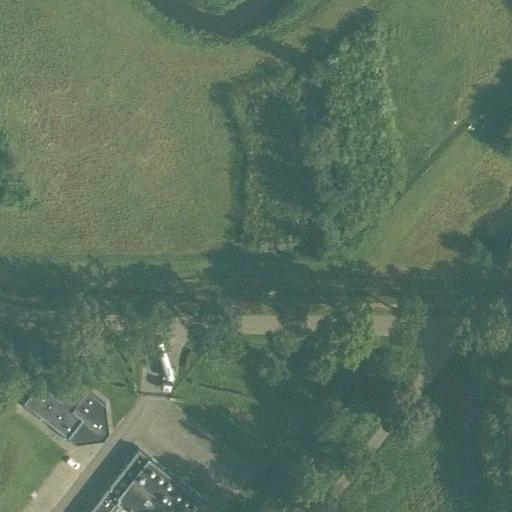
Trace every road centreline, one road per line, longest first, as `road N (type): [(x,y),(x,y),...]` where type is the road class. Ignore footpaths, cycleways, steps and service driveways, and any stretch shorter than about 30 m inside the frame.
road 1 (unclassified): [(456,325),(41,318),(0,309)]
road 2 (unclassified): [(311,511),(456,325)]
road 3 (unknown): [(42,511),(113,427),(175,320)]
